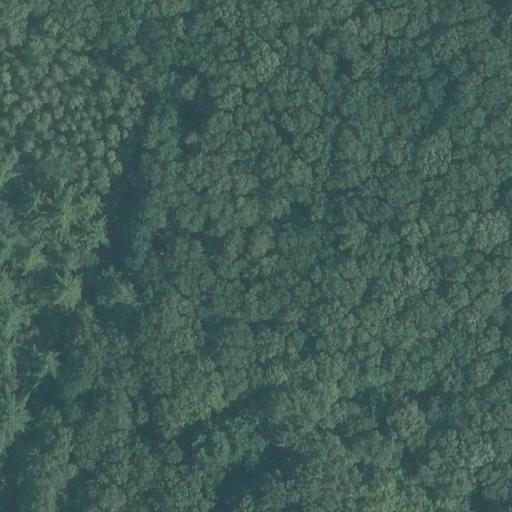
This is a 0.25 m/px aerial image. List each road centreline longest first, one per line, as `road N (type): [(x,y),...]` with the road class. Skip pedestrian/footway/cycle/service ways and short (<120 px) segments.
road 1 (track): [(196,0),(14,511)]
road 2 (track): [(0,19),(167,91)]
